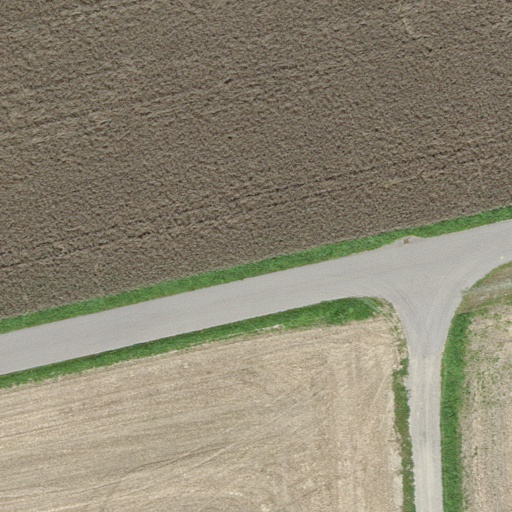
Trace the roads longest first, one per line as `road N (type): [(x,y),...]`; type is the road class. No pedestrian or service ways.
road 1 (unclassified): [(511,241),(0,357)]
road 2 (track): [(417,262),(428,511)]
